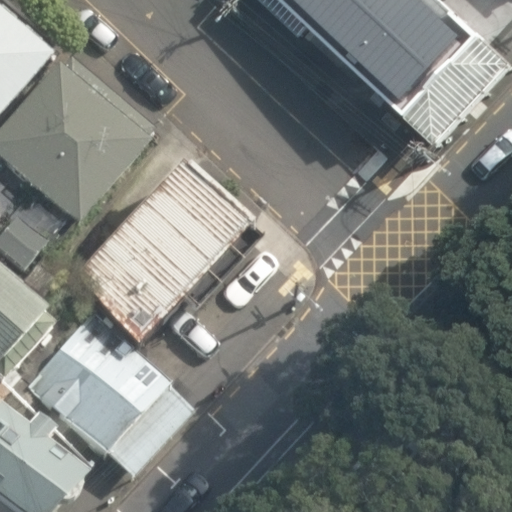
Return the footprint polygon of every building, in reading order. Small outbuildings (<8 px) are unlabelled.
[(259,0),(303,39),(310,30),(441,150),(511,77),(511,63),(443,0),(259,0)] [(0,117),(50,60),(0,16),(0,117)] [(55,67),(0,129),(0,164),(76,231),(147,151),(145,148),(153,138),(68,62),(60,71),(55,67)] [(251,230),(181,164),(66,287),(133,350),(180,300),(194,313),(258,245),(247,234),(251,230)] [(46,246),(13,220),(0,236),(0,253),(23,274),(46,246)] [(0,278),(0,383),(1,384),(54,328),(0,278)] [(105,461),(171,391),(93,318),(27,388),(105,461)] [(0,404),(0,497),(16,511),(56,511),(89,477),(48,442),(57,432),(37,415),(28,425),(2,401),(0,404)] [(0,511),(16,511),(0,497),(0,511)]
